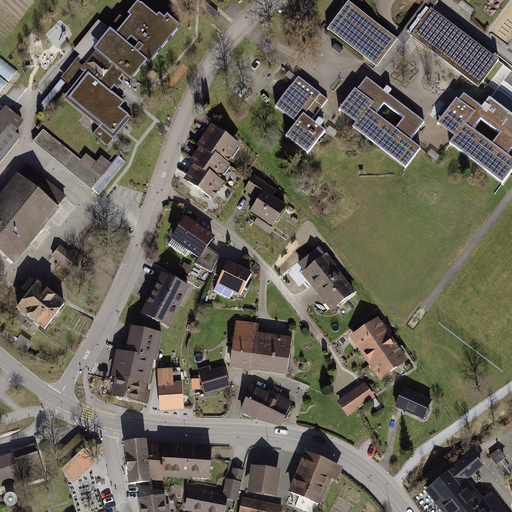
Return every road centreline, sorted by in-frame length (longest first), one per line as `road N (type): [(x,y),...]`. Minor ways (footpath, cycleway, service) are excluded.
road 1 (tertiary): [(405,511),(371,472),(308,438),(114,421)]
road 2 (residential): [(153,188),(223,226),(264,266),(347,380)]
road 3 (residential): [(57,399),(101,323),(153,188)]
road 4 (residential): [(153,188),(219,51),(264,0)]
road 5 (track): [(511,388),(423,452),(387,491)]
